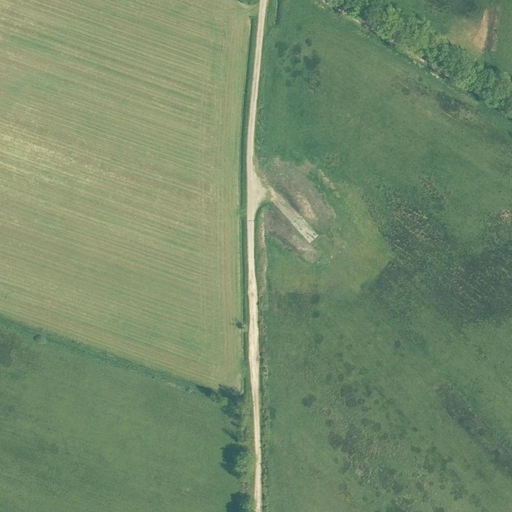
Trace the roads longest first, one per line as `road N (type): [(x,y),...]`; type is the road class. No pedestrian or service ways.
road 1 (track): [(257,511),(249,145),(264,0)]
road 2 (track): [(323,0),(511,114)]
